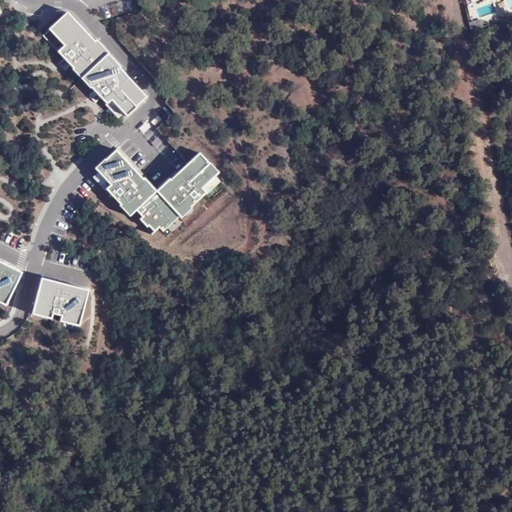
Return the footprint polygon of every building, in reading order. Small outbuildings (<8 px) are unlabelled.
[(67,12),(47,32),(62,48),(57,52),(63,58),(67,62),(70,59),(73,62),(70,65),(76,71),(79,68),(87,77),(96,86),(92,89),(94,91),(98,88),(100,91),(97,94),(100,98),(106,104),(111,100),(123,113),(126,116),(146,97),(125,74),(124,75),(118,69),(120,67),(95,40),(93,43),(87,36),(89,35),(67,12)] [(47,32),(42,36),(57,52),(62,48),(47,32)] [(63,58),(58,63),(65,70),(70,65),(73,62),(70,59),(67,62),(63,58)] [(76,71),(75,72),(83,81),(87,77),(79,68),(76,71)] [(87,77),(83,81),(91,90),(92,89),(96,86),(87,77)] [(94,91),(89,96),(95,103),(100,98),(97,94),(100,91),(98,88),(94,91)] [(106,104),(106,105),(118,118),(123,113),(111,100),(106,104)] [(116,150),(95,169),(98,172),(111,185),(106,189),(120,205),(123,202),(133,212),(136,210),(142,217),(139,219),(147,227),(148,226),(154,232),(159,227),(162,230),(167,225),(164,222),(175,212),(177,214),(187,204),(190,207),(206,193),(202,188),(215,176),(218,173),(199,153),(177,173),(178,174),(171,180),(172,181),(167,185),(165,183),(157,191),(144,178),(142,180),(136,173),(137,172),(116,150)] [(98,172),(93,177),(105,190),(106,189),(111,185),(98,172)] [(215,176),(202,188),(206,193),(207,193),(220,181),(215,176)] [(120,205),(119,206),(129,216),(133,212),(123,202),(120,205)] [(187,204),(177,214),(179,216),(181,218),(191,208),(190,207),(187,204)] [(175,212),(164,222),(167,225),(168,226),(179,216),(177,214),(175,212)] [(147,227),(145,228),(151,234),(154,232),(148,226),(147,227)] [(0,297),(8,301),(22,272),(4,264),(3,267),(0,265),(0,297)] [(41,278),(33,309),(44,312),(43,317),(49,319),(50,313),(58,315),(57,321),(63,322),(64,317),(80,321),(88,290),(69,285),(68,289),(59,287),(53,286),(54,282),(41,278)] [(44,312),(33,309),(32,314),(43,317),(44,312)] [(64,317),(63,322),(79,327),(80,321),(64,317)]
